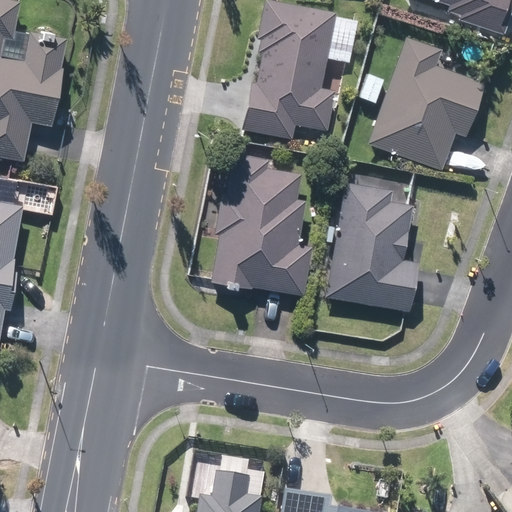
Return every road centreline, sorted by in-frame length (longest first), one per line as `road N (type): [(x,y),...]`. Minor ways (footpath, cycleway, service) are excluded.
road 1 (unclassified): [(99,355),(383,406),(430,397),(460,376),(485,337),(511,250)]
road 2 (secondary): [(168,0),(99,355)]
road 3 (secondary): [(99,355),(70,511)]
